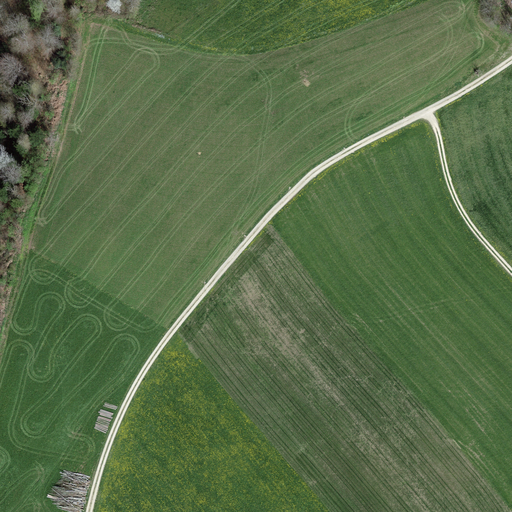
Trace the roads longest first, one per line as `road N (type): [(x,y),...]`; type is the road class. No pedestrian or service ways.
road 1 (track): [(89,511),(137,380),(267,215),(322,165),(511,58)]
road 2 (track): [(426,111),(459,207),(511,272)]
